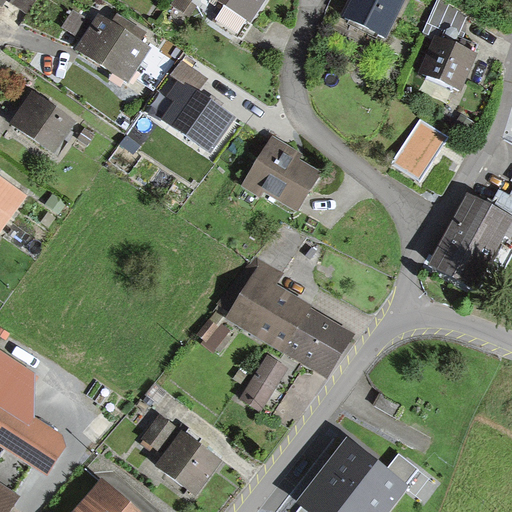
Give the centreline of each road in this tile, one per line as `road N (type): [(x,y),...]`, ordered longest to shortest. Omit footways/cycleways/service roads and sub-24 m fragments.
road 1 (residential): [(419,245),(394,199),(307,126),(293,95),(309,0)]
road 2 (residential): [(239,511),(404,306)]
road 3 (residential): [(511,70),(490,139),(419,245)]
